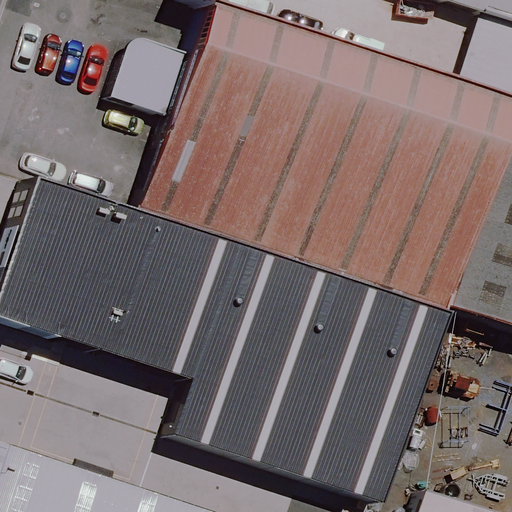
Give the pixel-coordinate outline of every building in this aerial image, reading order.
[(511,108),(511,88),(246,0),(213,0),(144,204),(231,247),(431,313),(511,108)] [(511,0),(466,0),(511,14),(511,0)] [(511,108),(431,313),(511,333),(511,108)] [(215,295),(0,223),(0,341),(299,440),(287,474),(368,500),(431,313),(231,247),(215,295)] [(226,511),(0,437),(0,511),(226,511)] [(489,511),(411,487),(402,511),(489,511)]
